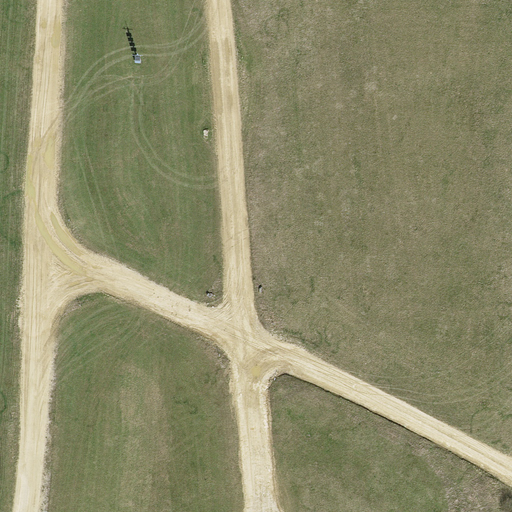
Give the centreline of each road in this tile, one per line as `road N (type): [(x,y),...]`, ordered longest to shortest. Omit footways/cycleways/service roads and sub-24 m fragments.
road 1 (track): [(39,245),(511,468)]
road 2 (track): [(261,511),(218,0)]
road 3 (track): [(46,0),(40,332),(27,511)]
